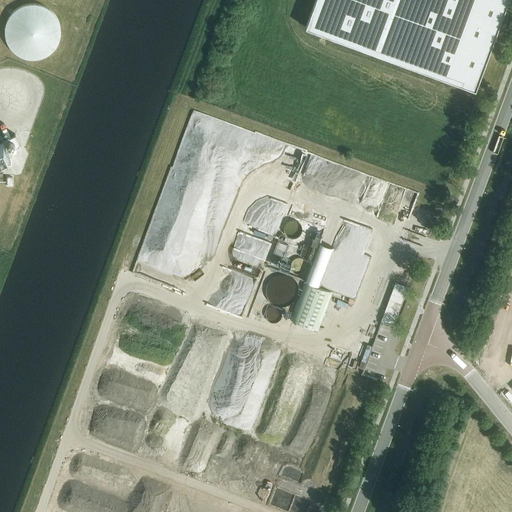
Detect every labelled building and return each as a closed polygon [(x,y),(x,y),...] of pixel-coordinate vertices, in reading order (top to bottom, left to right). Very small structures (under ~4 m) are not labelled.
[(475,90),(508,0),(315,0),(305,27),(475,90)] [(10,56),(61,54),(59,4),(8,5),(10,56)] [(0,163),(11,162),(7,148),(3,139),(2,139),(1,137),(0,135),(0,163)] [(291,321),(318,330),(332,291),(305,282),(291,321)] [(407,287),(395,282),(381,321),(392,326),(407,287)] [(445,493),(454,469),(448,466),(439,491),(445,493)]
